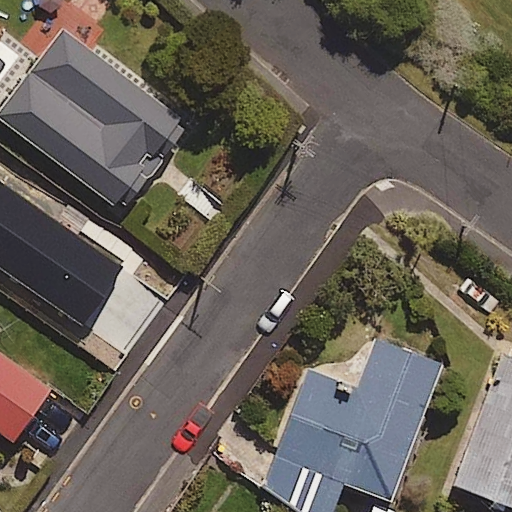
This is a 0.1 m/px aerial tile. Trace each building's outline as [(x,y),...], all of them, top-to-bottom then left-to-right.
[(182,114),(60,22),(0,102),(0,113),(116,201),(182,114)] [(125,271),(75,226),(48,255),(97,301),(125,271)] [(442,363),(377,336),(356,390),(306,370),(257,491),(310,511),(328,511),(343,477),(389,495),(442,363)] [(49,379),(0,346),(0,424),(12,433),(49,379)] [(511,349),(504,347),(454,477),(511,498),(511,349)]
